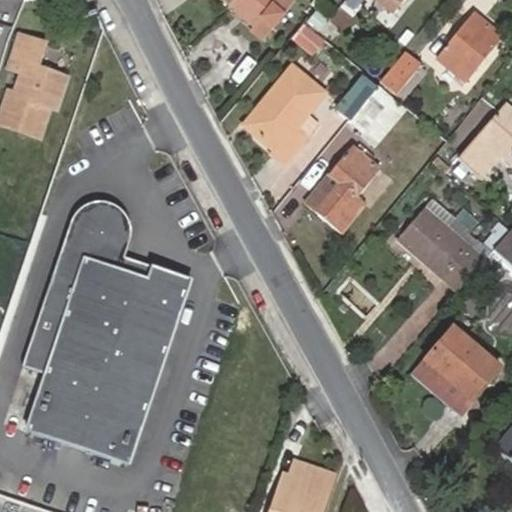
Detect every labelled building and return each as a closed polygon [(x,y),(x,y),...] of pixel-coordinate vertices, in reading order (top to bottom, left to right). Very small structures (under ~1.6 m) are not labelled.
[(221,0),(254,26),(274,0),(221,0)] [(293,0),(292,0),(274,0),(254,26),(252,31),(263,39),(293,0)] [(374,0),(388,12),(395,1),(394,0),(374,0)] [(336,29),(316,13),(307,23),(328,40),(336,29)] [(500,36),(478,19),(468,29),(463,24),(435,58),(462,83),(500,36)] [(311,56),(324,40),(304,23),(290,38),(311,56)] [(50,45),(26,37),(17,66),(29,71),(20,93),(13,91),(2,125),(43,138),(55,105),(62,107),(72,78),(43,68),(50,45)] [(419,64),(405,54),(381,82),(394,94),(419,64)] [(291,130),(307,112),(322,93),(288,67),(242,125),(272,150),(269,154),(281,163),(301,138),(299,137),(291,130)] [(339,102),(351,112),(371,88),(359,78),(339,102)] [(399,109),(374,89),(348,123),(360,134),(379,112),(391,120),(399,109)] [(456,161),(477,180),(498,156),(511,166),(511,113),(502,105),(456,161)] [(315,119),(307,112),(291,130),(299,137),(315,119)] [(379,169),(351,147),(325,176),(305,203),(341,233),(364,204),(356,197),(379,169)] [(444,175),(466,194),(477,180),(456,161),(444,175)] [(452,218),(429,199),(423,207),(446,226),(452,218)] [(396,240),(455,291),(484,257),(446,226),(423,207),(396,240)] [(44,389),(24,446),(125,480),(189,295),(149,282),(145,294),(119,285),(128,257),(129,249),(129,243),(126,235),(122,229),(113,221),(108,219),(104,218),(99,218),(92,219),(85,221),(80,224),(74,230),(70,235),(20,380),(44,389)] [(489,250),(511,269),(511,226),(510,225),(489,250)] [(453,388),(471,402),(497,370),(453,331),(415,374),(441,397),(453,388)] [(460,414),(471,402),(453,388),(441,397),(460,414)] [(511,418),(489,445),(511,463),(511,418)] [(319,511),(333,474),(293,461),(286,481),(280,500),(270,497),(264,511),(319,511)] [(280,500),(286,481),(277,477),(270,497),(280,500)]
